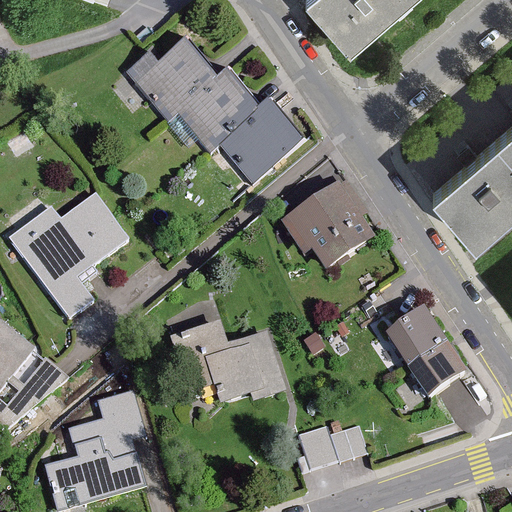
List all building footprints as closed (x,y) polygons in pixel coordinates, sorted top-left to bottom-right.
[(311,0),(350,46),(404,0),(311,0)] [(181,119),(224,85),(192,45),(163,68),(151,54),(127,74),(170,128),(181,119)] [(225,149),(265,117),(233,77),(224,85),(181,119),(213,158),(225,149)] [(256,188),(308,146),(277,107),(265,117),(225,149),(256,188)] [(465,164),(433,191),(476,241),(511,210),(511,110),(511,111),(511,110),(511,123),(476,154),(470,147),(465,152),(460,156),(460,155),(459,157),(465,164)] [(362,209),(348,190),(292,229),(323,274),(371,240),(353,215),(362,209)] [(66,226),(54,212),(11,247),(79,331),(104,311),(81,283),(131,243),(97,201),(66,226)] [(432,315),(391,344),(436,409),(477,380),(432,315)] [(0,425),(13,434),(74,378),(51,364),(9,406),(1,400),(34,350),(0,327),(0,425)] [(269,397),(286,392),(271,341),(235,352),(229,331),(189,343),(196,366),(208,363),(215,384),(237,377),(242,395),(266,388),(269,397)] [(49,472),(62,511),(74,511),(145,489),(135,459),(116,465),(111,448),(151,435),(137,394),(98,407),(103,423),(71,433),(80,462),(49,472)] [(345,467),(369,458),(359,429),(334,438),(345,467)]
